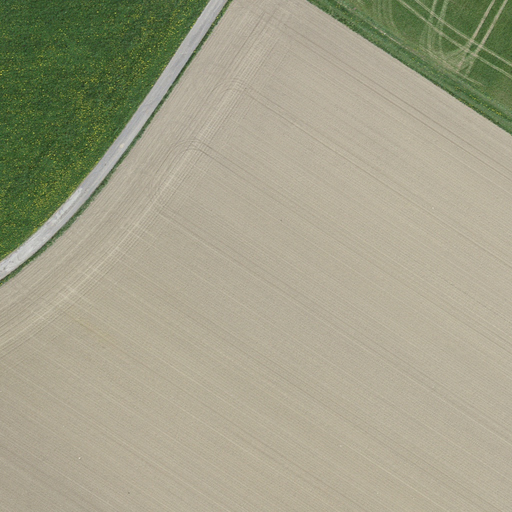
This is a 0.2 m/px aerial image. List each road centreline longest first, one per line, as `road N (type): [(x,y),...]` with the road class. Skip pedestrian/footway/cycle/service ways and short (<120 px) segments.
road 1 (track): [(219,0),(104,167),(52,227),(0,270)]
road 2 (track): [(319,0),(511,124)]
